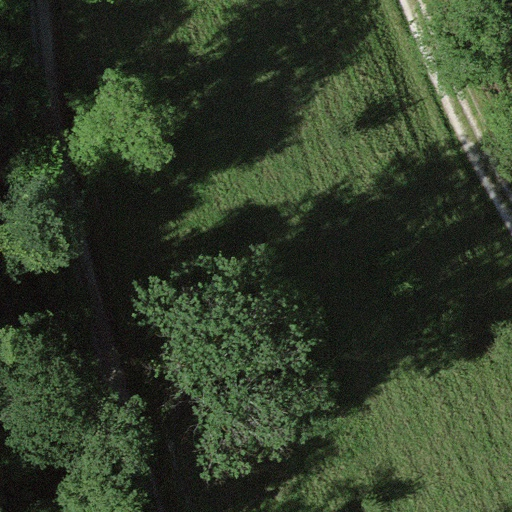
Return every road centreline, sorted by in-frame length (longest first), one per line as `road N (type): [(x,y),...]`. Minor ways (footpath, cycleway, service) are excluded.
road 1 (track): [(159,511),(65,177),(43,0)]
road 2 (track): [(413,0),(511,211)]
